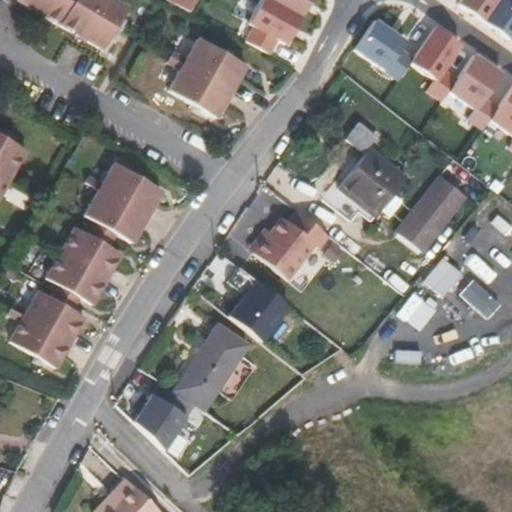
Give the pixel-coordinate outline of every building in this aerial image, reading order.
[(116,0),(15,0),(94,42),(116,0)] [(167,0),(192,12),(197,0),(167,0)] [(511,0),(441,0),(440,1),(511,44),(511,0)] [(511,146),(511,80),(498,71),(498,70),(421,19),(407,40),(373,17),(351,50),(398,81),(409,64),(425,75),(431,96),(441,102),(448,91),(466,104),(474,129),(491,124),(508,135),(511,146)] [(271,53),(277,40),(248,28),(243,41),(271,53)] [(229,92),(244,67),(195,40),(184,60),(170,53),(168,57),(229,92)] [(229,92),(168,57),(165,63),(178,71),(166,93),(214,119),(229,92)] [(8,93),(30,105),(40,89),(17,76),(8,93)] [(371,122),(357,111),(340,133),(358,148),(326,186),(362,216),(394,176),(359,148),(373,132),(367,127),(371,122)] [(17,137),(4,130),(0,136),(0,170),(11,177),(26,151),(14,144),(17,137)] [(96,192),(144,219),(160,192),(112,164),(100,185),(86,178),(83,184),(96,192)] [(0,195),(11,177),(0,170),(0,195)] [(426,254),(465,192),(434,173),(395,235),(426,254)] [(92,223),(89,229),(102,237),(106,231),(114,236),(129,244),(144,219),(96,192),(82,217),(92,223)] [(253,223),(235,245),(269,272),(297,237),(301,240),(311,228),(279,203),(270,214),(264,209),(253,223)] [(231,241),(235,245),(253,223),(248,220),(231,241)] [(0,226),(0,235),(8,240),(13,232),(1,225),(0,226)] [(58,255),(105,280),(119,255),(107,248),(99,243),(102,237),(89,229),(85,235),(73,228),(58,255)] [(106,231),(102,237),(111,242),(114,236),(106,231)] [(102,237),(99,243),(107,248),(111,242),(102,237)] [(56,287),(53,293),(66,300),(69,294),(78,299),(90,306),(105,280),(58,255),(44,279),(56,287)] [(446,295),(459,267),(439,257),(425,284),(446,295)] [(223,316),(256,341),(282,306),(232,267),(221,281),(239,295),(223,316)] [(485,318),(497,305),(473,280),(460,293),(485,318)] [(36,292),(22,317),(68,344),(83,318),(71,311),(62,306),(66,300),(53,293),(49,299),(36,292)] [(69,294),(66,300),(74,306),(78,299),(69,294)] [(74,306),(66,300),(62,306),(71,311),(74,306)] [(68,344),(22,317),(8,309),(5,315),(18,323),(7,343),(53,370),(68,344)] [(392,319),(381,311),(365,331),(375,339),(392,319)] [(243,343),(209,323),(170,389),(191,403),(201,410),(213,389),(229,398),(248,365),(234,356),(243,343)] [(162,448),(191,403),(170,389),(157,381),(131,421),(162,448)] [(129,482),(125,478),(104,500),(109,504),(129,482)] [(104,500),(99,505),(105,511),(157,511),(159,510),(129,482),(109,504),(104,500)] [(213,511),(197,497),(187,509),(189,511),(213,511)]
